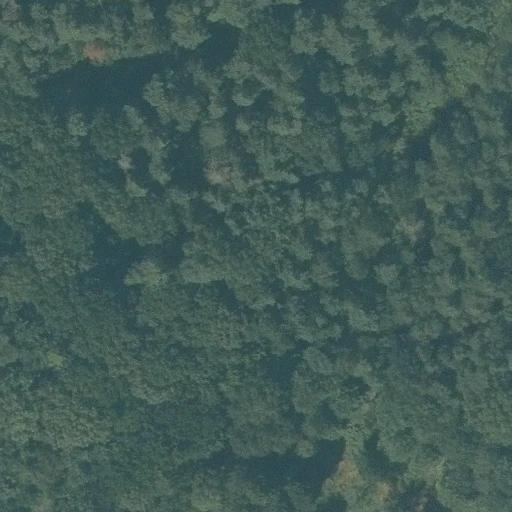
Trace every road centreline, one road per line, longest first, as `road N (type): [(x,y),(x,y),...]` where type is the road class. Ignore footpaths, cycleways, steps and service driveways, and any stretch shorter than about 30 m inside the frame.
road 1 (track): [(0,227),(202,310),(511,418)]
road 2 (track): [(0,69),(227,0)]
